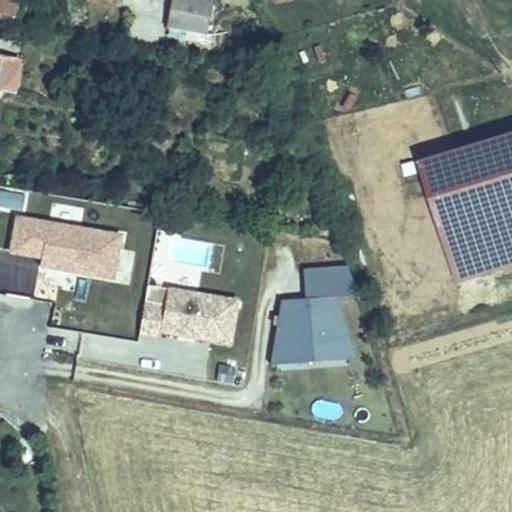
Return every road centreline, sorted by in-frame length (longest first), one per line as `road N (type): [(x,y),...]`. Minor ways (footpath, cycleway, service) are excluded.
road 1 (track): [(0,388),(49,404),(81,511)]
road 2 (unknown): [(156,381),(82,365),(0,362)]
